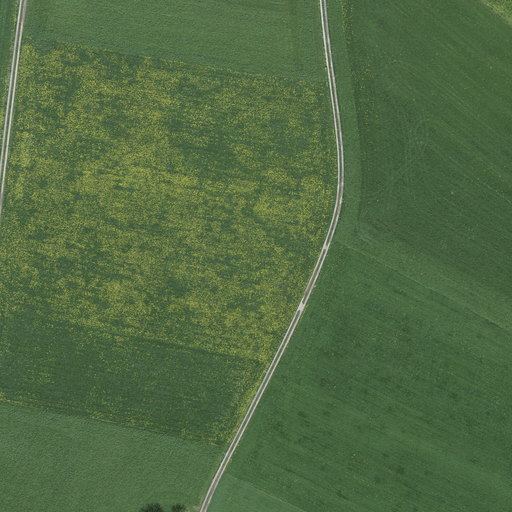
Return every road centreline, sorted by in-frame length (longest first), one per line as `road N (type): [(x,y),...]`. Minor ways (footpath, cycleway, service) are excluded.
road 1 (track): [(203,511),(304,302),(337,213),(340,158),(321,0)]
road 2 (track): [(23,0),(0,193)]
